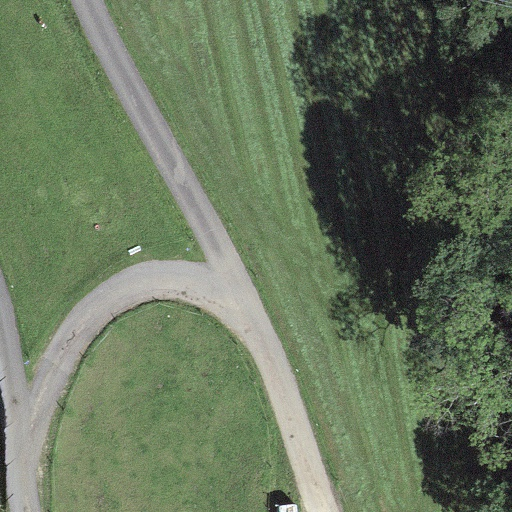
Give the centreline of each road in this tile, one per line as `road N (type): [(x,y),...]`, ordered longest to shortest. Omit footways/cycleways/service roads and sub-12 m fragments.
road 1 (track): [(325,511),(245,307),(90,0)]
road 2 (track): [(19,462),(81,321),(114,292),(183,279),(245,307)]
road 3 (residential): [(27,511),(0,337)]
